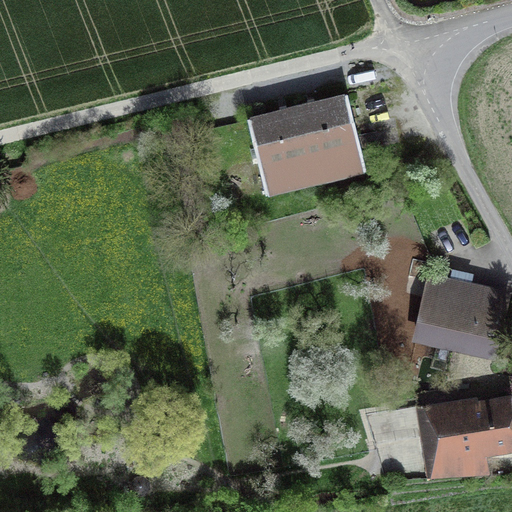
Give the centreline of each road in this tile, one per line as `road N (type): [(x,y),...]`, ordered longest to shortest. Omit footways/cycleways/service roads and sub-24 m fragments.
road 1 (unclassified): [(402,44),(0,143)]
road 2 (residential): [(402,44),(511,250)]
